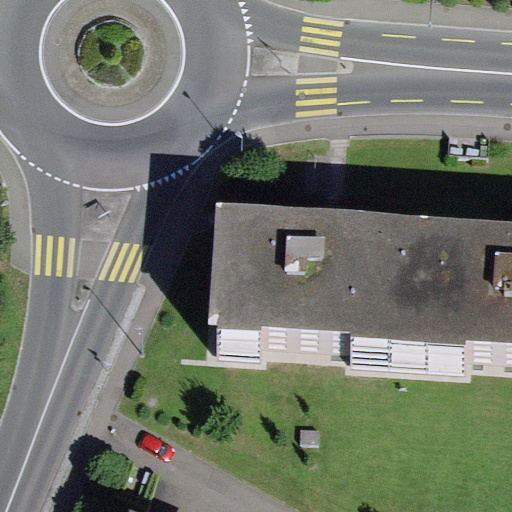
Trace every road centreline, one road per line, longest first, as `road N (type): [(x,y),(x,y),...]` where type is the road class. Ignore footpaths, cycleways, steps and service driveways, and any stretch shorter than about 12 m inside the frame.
road 1 (residential): [(0,509),(97,260),(106,160)]
road 2 (primary): [(222,63),(511,75)]
road 3 (primary): [(6,35),(13,94),(29,120),(50,140),(106,160)]
road 4 (primary): [(106,160),(153,153),(193,127),(222,63)]
